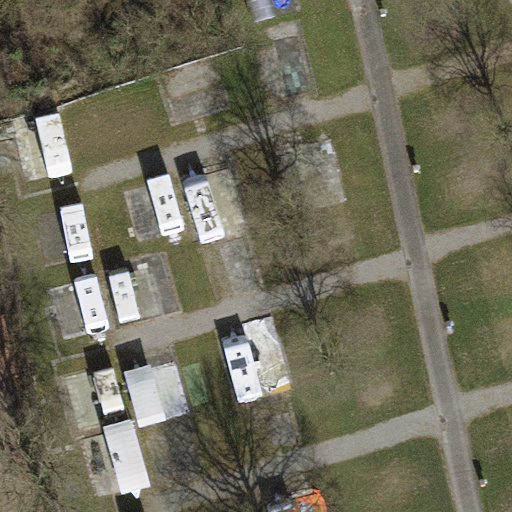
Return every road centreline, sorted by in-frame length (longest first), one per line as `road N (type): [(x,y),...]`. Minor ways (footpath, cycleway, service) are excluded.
road 1 (track): [(74,182),(511,47)]
road 2 (track): [(113,344),(511,226)]
road 3 (track): [(140,508),(511,395)]
